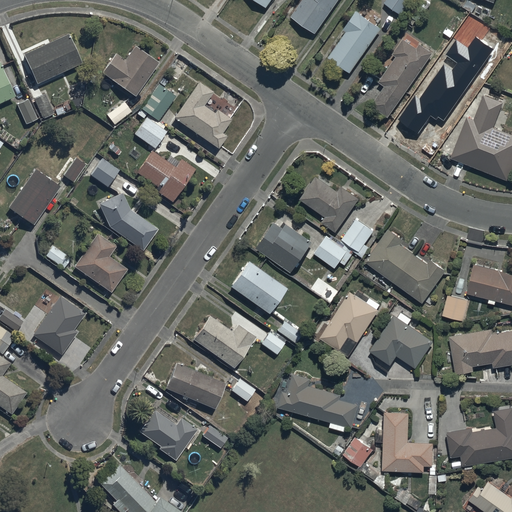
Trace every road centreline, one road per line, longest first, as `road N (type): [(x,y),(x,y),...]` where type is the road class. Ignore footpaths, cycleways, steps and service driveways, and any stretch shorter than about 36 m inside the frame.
road 1 (residential): [(298,105),(80,418)]
road 2 (residential): [(511,217),(481,215),(409,178),(298,105)]
road 3 (residential): [(298,105),(142,0)]
